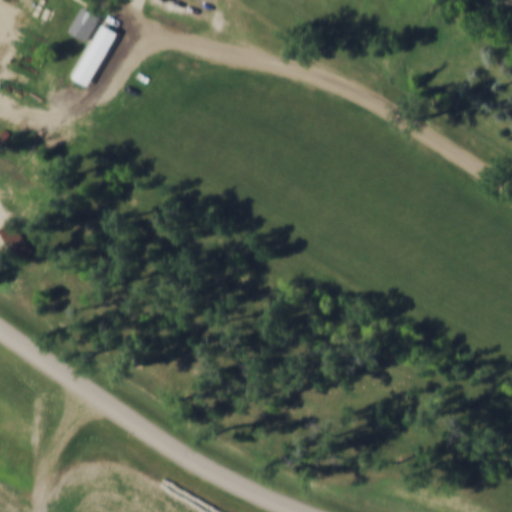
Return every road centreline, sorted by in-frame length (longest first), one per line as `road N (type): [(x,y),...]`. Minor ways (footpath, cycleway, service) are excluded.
road 1 (track): [(511,187),(358,91),(299,67),(134,28),(99,86)]
road 2 (track): [(304,511),(203,466),(0,332)]
road 3 (track): [(36,511),(41,386),(50,368)]
